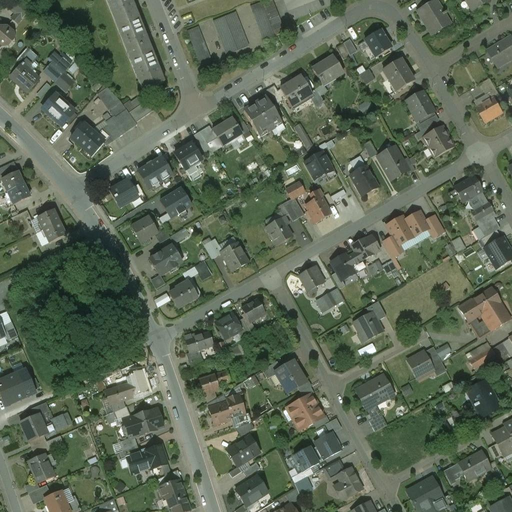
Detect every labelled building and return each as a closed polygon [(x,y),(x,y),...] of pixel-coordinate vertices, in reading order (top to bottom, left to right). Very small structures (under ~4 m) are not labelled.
[(30,11),(17,0),(15,0),(8,9),(16,16),(12,21),(17,26),(30,11)] [(130,0),(105,0),(142,92),(164,84),(130,0)] [(315,0),(313,0),(304,3),(303,0),(291,0),(302,32),(314,28),(311,18),(321,15),(315,0)] [(458,0),(459,1),(460,0),(463,0),(471,12),(490,1),(489,0),(458,0)] [(272,1),(251,9),(264,41),(285,33),(272,1)] [(431,3),(417,11),(431,36),(448,27),(443,18),(447,15),(445,13),(443,15),(435,2),(435,1),(431,3)] [(235,13),(223,18),(226,23),(237,19),(235,13)] [(223,18),(212,22),(215,28),(226,23),(223,18)] [(237,19),(226,23),(228,29),(239,25),(237,19)] [(226,23),(215,28),(217,33),(228,29),(226,23)] [(239,25),(228,29),(230,35),(242,30),(239,25)] [(0,28),(0,49),(1,49),(8,49),(14,41),(14,33),(7,27),(0,28)] [(203,65),(214,61),(201,27),(190,31),(203,65)] [(228,29),(217,33),(219,39),(230,35),(228,29)] [(242,30),(230,35),(232,40),(244,36),(242,30)] [(380,32),(364,42),(370,50),(371,50),(376,58),(375,58),(375,59),(391,50),(380,32)] [(230,35),(219,39),(221,44),(232,40),(230,35)] [(244,36),(232,40),(235,46),(246,41),(244,36)] [(511,36),(503,42),(503,43),(487,52),(497,69),(511,60),(511,36)] [(232,40),(221,44),(224,50),(235,46),(232,40)] [(246,41),(235,46),(237,52),(248,47),(246,41)] [(350,41),(343,45),(350,57),(357,53),(350,41)] [(235,46),(224,50),(226,56),(237,52),(235,46)] [(27,49),(7,71),(13,76),(22,66),(26,70),(37,58),(27,49)] [(69,67),(58,57),(44,73),(55,83),(63,74),(69,67)] [(332,58),(312,70),(322,86),(322,87),(323,86),(334,79),(335,80),(343,75),(332,58)] [(400,61),(382,71),(396,93),(413,82),(400,61)] [(13,76),(10,79),(27,94),(39,81),(26,70),(22,66),(13,76)] [(368,70),(358,76),(364,87),(374,81),(368,70)] [(73,84),(63,74),(55,83),(66,92),(73,84)] [(300,78),(280,90),(291,109),(311,97),(312,96),(310,94),(300,78)] [(490,80),(480,86),(483,92),(493,86),(490,80)] [(38,94),(42,99),(54,89),(49,84),(38,94)] [(322,86),(315,90),(319,97),(327,93),(323,86),(322,87),(322,86)] [(493,86),(483,92),(489,102),(495,99),(495,100),(500,97),(493,86)] [(283,101),(274,87),(268,91),(277,105),(283,101)] [(128,115),(120,103),(107,89),(98,96),(114,119),(124,133),(135,125),(135,124),(128,115)] [(319,97),(315,90),(310,94),(312,96),(311,97),(317,107),(323,103),(319,97)] [(277,105),(268,91),(262,94),(265,99),(266,99),(272,108),(277,105)] [(423,93),(406,103),(416,121),(417,122),(429,115),(434,113),(423,93)] [(74,113),(55,96),(42,111),(61,128),(74,113)] [(265,99),(243,113),(258,137),(265,133),(267,136),(275,131),(273,127),(281,123),(272,108),(266,99),(265,99)] [(489,102),(477,109),(485,124),(503,114),(495,100),(495,99),(489,102)] [(152,100),(143,104),(150,114),(155,110),(152,100)] [(364,113),(374,110),(371,101),(361,105),(364,113)] [(143,104),(128,115),(135,124),(150,114),(143,104)] [(429,115),(417,122),(416,121),(415,122),(421,132),(427,129),(434,125),(429,115)] [(114,119),(106,124),(109,128),(96,136),(104,143),(103,144),(106,146),(124,133),(114,119)] [(233,120),(212,132),(222,148),(242,135),(233,120)] [(96,136),(83,125),(71,140),(83,150),(83,151),(91,158),(103,144),(104,143),(96,136)] [(430,134),(422,139),(428,149),(448,138),(442,127),(430,134)] [(214,142),(205,129),(199,133),(207,146),(214,142)] [(421,132),(414,136),(417,142),(422,139),(430,134),(427,129),(421,132)] [(448,138),(428,149),(434,160),(454,149),(448,138)] [(377,156),(369,142),(362,147),(370,160),(377,156)] [(191,145),(174,155),(184,173),(185,172),(194,167),(202,162),(191,145)] [(394,148),(377,159),(386,174),(390,181),(408,172),(409,171),(403,162),(394,148)] [(322,154),(303,165),(314,184),(318,182),(321,187),(336,179),(322,154)] [(147,165),(138,171),(149,189),(172,175),(161,157),(152,162),(151,161),(146,164),(147,165)] [(415,172),(407,159),(403,162),(409,171),(408,172),(410,175),(415,172)] [(0,177),(16,171),(13,164),(0,169),(0,177)] [(194,167),(185,172),(191,184),(201,178),(200,176),(194,167)] [(365,168),(350,177),(362,198),(377,189),(365,168)] [(17,173),(1,181),(7,194),(24,186),(17,173)] [(473,178),(453,189),(462,204),(468,201),(481,193),(473,178)] [(127,182),(109,193),(119,210),(129,204),(128,201),(135,197),(131,190),(127,182)] [(299,183),(285,191),(291,201),(305,193),(299,183)] [(24,186),(7,194),(13,207),(30,199),(24,186)] [(143,196),(137,186),(131,190),(135,197),(137,199),(143,196)] [(168,198),(160,203),(171,220),(177,216),(178,218),(185,214),(184,212),(191,207),(181,190),(173,195),(174,196),(168,200),(168,198)] [(322,197),(319,191),(309,197),(312,202),(305,207),(315,224),(330,216),(320,199),(322,197)] [(346,191),(334,197),(336,201),(348,195),(346,191)] [(481,193),(468,201),(474,212),(488,204),(481,193)] [(298,220),(288,202),(282,206),(292,223),(298,220)] [(474,212),(470,214),(479,228),(484,239),(499,230),(492,216),(494,215),(488,204),(474,212)] [(418,209),(403,218),(414,236),(428,228),(418,209)] [(54,211),(37,219),(43,232),(60,224),(54,211)] [(27,212),(12,219),(15,227),(27,221),(30,219),(27,212)] [(288,225),(284,218),(266,229),(276,247),(292,238),(285,227),(288,225)] [(403,218),(389,226),(399,245),(414,236),(403,218)] [(148,219),(131,229),(139,243),(146,239),(147,240),(157,234),(148,219)] [(27,221),(15,227),(19,235),(31,230),(27,221)] [(176,223),(164,230),(169,239),(181,232),(176,223)] [(60,224),(43,232),(49,245),(66,237),(60,224)] [(484,239),(479,228),(473,232),(479,242),(484,239)] [(181,232),(169,239),(173,245),(188,236),(184,229),(181,232)] [(496,235),(481,243),(485,250),(500,241),(496,235)] [(364,240),(351,248),(355,254),(346,259),(355,274),(364,269),(361,262),(379,252),(371,237),(365,241),(364,240)] [(485,250),(483,251),(496,272),(511,262),(511,254),(503,239),(500,241),(485,250)] [(459,240),(452,243),(458,253),(464,249),(459,240)] [(210,243),(203,247),(211,261),(218,257),(210,243)] [(236,244),(220,253),(231,273),(248,264),(236,244)] [(171,247),(159,255),(158,254),(153,258),(154,258),(149,261),(159,277),(181,264),(171,247)] [(344,256),(330,264),(336,274),(341,283),(342,282),(355,274),(346,259),(344,256)] [(381,267),(378,262),(374,265),(379,273),(383,271),(381,267)] [(391,262),(381,267),(383,271),(387,277),(397,272),(391,262)] [(203,263),(193,269),(201,282),(211,277),(203,263)] [(374,265),(368,268),(373,277),(377,274),(377,275),(378,274),(379,273),(374,265)] [(312,270),(299,277),(307,293),(324,284),(317,273),(314,275),(312,270)] [(341,283),(336,274),(331,277),(339,290),(344,287),(342,282),(341,283)] [(187,283),(175,289),(176,291),(169,295),(177,310),(197,299),(187,283)] [(446,285),(439,289),(443,294),(449,289),(446,285)] [(475,299),(494,331),(511,320),(491,289),(475,299)] [(329,310),(336,306),(330,295),(323,299),(329,310)] [(494,331),(475,299),(472,301),(471,301),(458,309),(479,341),(494,331)] [(257,301),(241,310),(249,324),(257,320),(257,319),(264,315),(257,301)] [(386,318),(378,303),(366,310),(369,316),(371,314),(376,323),(386,318)] [(369,316),(354,324),(358,330),(360,331),(366,341),(381,333),(376,323),(371,314),(369,316)] [(229,318),(229,319),(226,321),(225,320),(224,320),(215,324),(220,333),(219,334),(222,340),(224,339),(225,340),(231,337),(233,337),(238,335),(241,332),(236,323),(231,315),(229,317),(229,318)] [(250,336),(241,321),(236,323),(241,332),(238,335),(241,341),(250,336)] [(17,340),(11,326),(1,330),(7,344),(17,340)] [(208,334),(191,339),(190,335),(184,338),(189,354),(189,355),(199,351),(212,347),(208,334)] [(511,337),(502,344),(511,357),(511,356),(511,337)] [(449,344),(438,350),(443,359),(454,353),(449,344)] [(442,366),(433,348),(423,354),(433,371),(442,366)] [(490,349),(469,362),(474,370),(495,357),(490,349)] [(199,351),(189,355),(189,354),(186,355),(191,371),(203,364),(199,351)] [(423,355),(418,357),(417,357),(414,358),(414,360),(408,363),(408,362),(407,362),(417,380),(417,379),(432,371),(432,372),(433,371),(423,354),(423,355)] [(277,363),(262,372),(267,380),(275,376),(274,374),(281,370),(277,363)] [(281,370),(274,374),(275,376),(287,395),(306,383),(294,363),(281,370)] [(13,372),(26,401),(37,396),(24,367),(13,372)] [(1,377),(14,406),(26,401),(13,372),(1,377)] [(226,372),(214,376),(198,381),(203,397),(204,397),(214,393),(219,392),(218,387),(230,383),(226,372)] [(141,373),(125,379),(127,385),(131,397),(147,392),(141,373)] [(382,376),(365,385),(365,386),(354,392),(364,411),(366,411),(371,421),(380,416),(374,406),(393,396),(382,376)] [(0,377),(0,406),(2,411),(14,406),(1,377),(0,377)] [(499,409),(485,382),(467,392),(482,419),(499,409)] [(127,385),(105,392),(109,406),(110,406),(122,402),(127,401),(126,399),(131,397),(127,385)] [(310,388),(296,396),(300,402),(310,396),(313,394),(310,388)] [(214,393),(204,397),(206,405),(216,399),(214,393)] [(310,396),(300,402),(286,409),(293,421),(317,407),(314,401),(313,401),(310,396)] [(238,397),(225,401),(226,404),(208,409),(213,426),(244,416),(238,397)] [(122,402),(110,406),(113,414),(114,413),(125,408),(122,402)] [(445,403),(435,408),(443,423),(453,418),(445,403)] [(321,412),(317,407),(293,421),(299,432),(313,424),(323,418),(320,413),(321,412)] [(125,408),(114,413),(118,424),(123,422),(122,421),(130,419),(126,408),(125,408)] [(130,419),(122,421),(123,422),(129,440),(156,431),(150,412),(130,419)] [(38,416),(19,424),(24,434),(22,437),(25,442),(28,443),(28,444),(29,444),(43,437),(47,436),(47,435),(44,428),(38,416)] [(371,421),(368,422),(375,434),(387,427),(380,416),(371,421)] [(62,417),(51,422),(52,424),(44,428),(47,435),(66,427),(62,417)] [(323,418),(313,424),(316,430),(328,422),(325,417),(323,418)] [(248,418),(232,423),(235,430),(246,427),(250,424),(248,418)] [(336,420),(330,423),(333,430),(335,433),(341,430),(336,420)] [(511,421),(503,426),(504,429),(505,429),(511,442),(511,421)] [(246,427),(235,430),(240,438),(254,429),(250,424),(246,427)] [(504,429),(491,436),(496,445),(502,456),(503,457),(511,452),(511,442),(505,429),(504,429)] [(332,434),(314,443),(316,448),(323,461),(341,452),(342,452),(332,434)] [(43,437),(29,444),(31,450),(46,443),(43,437)] [(52,449),(65,445),(63,437),(49,441),(52,449)] [(249,438),(226,452),(236,468),(259,454),(249,438)] [(46,443),(31,450),(34,455),(31,457),(32,459),(50,451),(46,443)] [(496,445),(487,450),(494,461),(502,456),(496,445)] [(137,446),(123,453),(125,459),(140,453),(139,452),(137,446)] [(161,447),(145,452),(150,468),(151,471),(167,465),(161,447)] [(316,448),(311,451),(318,464),(323,461),(316,448)] [(310,449),(293,457),(298,466),(302,474),(310,470),(319,465),(311,451),(310,449)] [(142,451),(139,452),(140,453),(125,459),(125,460),(126,459),(128,466),(132,468),(133,473),(137,474),(142,472),(143,470),(150,468),(145,452),(142,453),(142,451)] [(481,452),(458,465),(464,476),(467,483),(490,471),(490,470),(488,466),(481,452)] [(53,477),(44,457),(28,464),(37,484),(53,477)] [(292,469),(298,466),(293,457),(288,461),(292,469)] [(339,462),(323,470),(329,482),(337,478),(337,477),(345,473),(339,462)] [(503,478),(494,463),(488,466),(490,470),(490,471),(496,481),(503,478)] [(255,464),(242,472),(246,478),(259,470),(255,464)] [(458,465),(443,473),(450,486),(455,483),(454,481),(464,476),(458,465)] [(238,468),(229,474),(232,479),(241,473),(238,468)] [(302,474),(300,475),(303,481),(313,476),(310,470),(302,474)] [(345,473),(337,477),(337,478),(341,484),(334,488),(341,502),(362,491),(351,470),(345,473)] [(303,481),(300,475),(292,479),(295,485),(303,481)] [(257,478),(235,492),(244,506),(245,508),(267,493),(257,478)] [(413,505),(438,491),(432,479),(406,493),(413,505)] [(189,511),(179,482),(159,489),(166,511),(171,509),(172,511),(189,511)] [(46,487),(30,494),(34,503),(46,498),(45,496),(49,494),(46,487)] [(511,495),(510,492),(508,488),(500,493),(505,502),(508,500),(509,503),(511,501),(511,495)] [(296,490),(285,497),(290,505),(292,509),(302,503),(296,490)] [(438,491),(413,505),(416,511),(419,511),(422,511),(426,509),(427,511),(440,511),(443,511),(448,508),(443,499),(438,491)] [(61,493),(44,501),(49,511),(68,511),(66,505),(61,493)] [(456,511),(457,511),(449,496),(443,499),(448,508),(443,511),(444,511),(456,511)] [(117,511),(113,500),(100,506),(102,511),(104,511),(117,511)] [(505,502),(489,510),(490,511),(511,511),(511,508),(509,503),(508,500),(505,502)] [(76,501),(66,505),(68,511),(79,511),(81,511),(76,501)] [(373,511),(369,503),(353,511),(373,511)]
